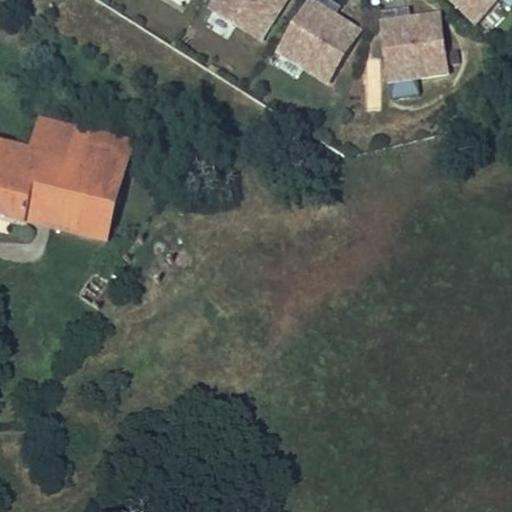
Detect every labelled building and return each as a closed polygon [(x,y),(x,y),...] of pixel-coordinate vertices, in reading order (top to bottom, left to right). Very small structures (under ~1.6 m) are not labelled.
[(222,0),(214,12),(264,43),(291,0),(222,0)] [(325,0),(313,0),(311,5),(281,55),(329,86),(362,35),(337,21),(344,11),(325,0)] [(504,0),(450,0),(478,26),(504,0)] [(393,86),(449,78),(442,18),(413,21),(412,12),(384,15),(393,86)] [(125,156),(132,124),(41,108),(35,140),(45,141),(72,146),(97,151),(125,156)] [(33,211),(45,141),(35,140),(0,130),(0,208),(32,214),(33,211)] [(33,211),(59,216),(72,146),(45,141),(33,211)] [(59,216),(85,221),(97,151),(72,146),(59,216)] [(125,156),(97,151),(85,221),(113,226),(125,156)] [(177,246),(144,226),(118,267),(101,298),(131,318),(177,246)] [(82,286),(101,298),(118,267),(99,258),(82,286)]
